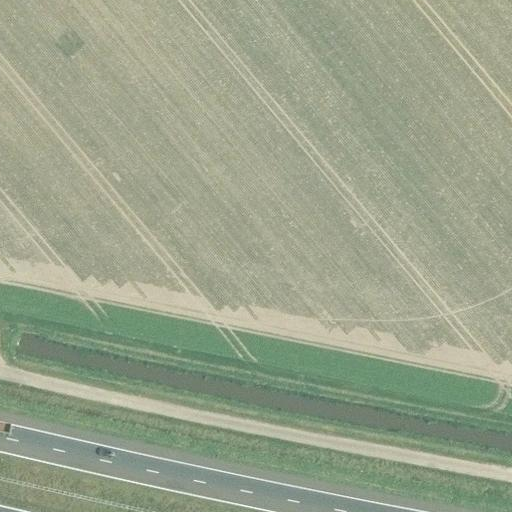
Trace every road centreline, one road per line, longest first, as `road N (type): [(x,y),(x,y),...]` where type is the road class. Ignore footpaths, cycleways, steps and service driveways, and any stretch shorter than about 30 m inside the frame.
road 1 (unclassified): [(511,496),(0,386)]
road 2 (motorway): [(344,511),(0,436)]
